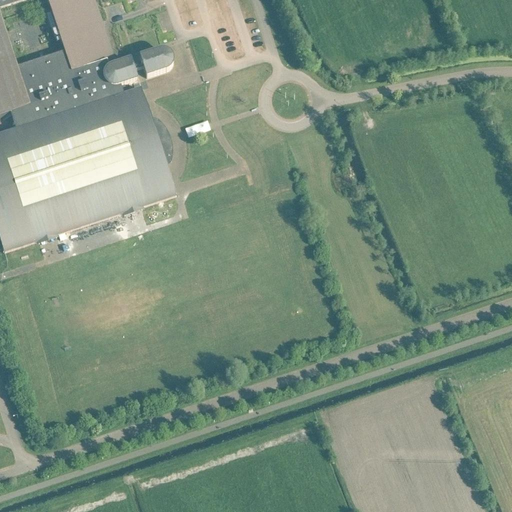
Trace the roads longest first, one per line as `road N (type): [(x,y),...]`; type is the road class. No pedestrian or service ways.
road 1 (unclassified): [(511,303),(0,471)]
road 2 (unknown): [(223,68),(154,99),(168,128),(216,125),(267,106)]
road 3 (unclassified): [(511,74),(317,99)]
road 4 (unclassified): [(317,99),(296,75),(273,82),(266,97),(282,124),(299,124),(316,107)]
